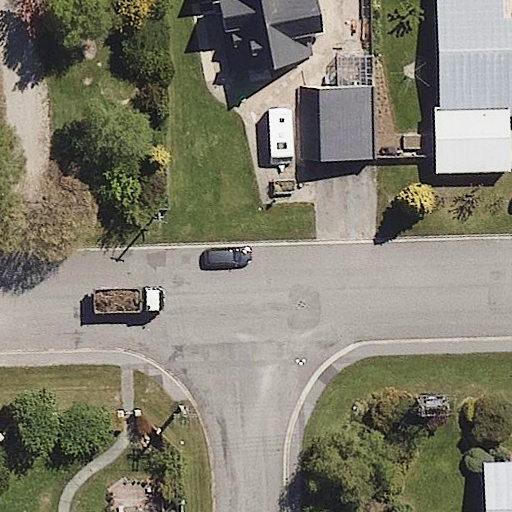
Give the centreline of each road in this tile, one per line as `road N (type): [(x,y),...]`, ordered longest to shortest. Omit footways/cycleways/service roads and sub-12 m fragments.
road 1 (residential): [(511,283),(239,291)]
road 2 (residential): [(239,291),(0,298)]
road 3 (residential): [(249,511),(239,291)]
